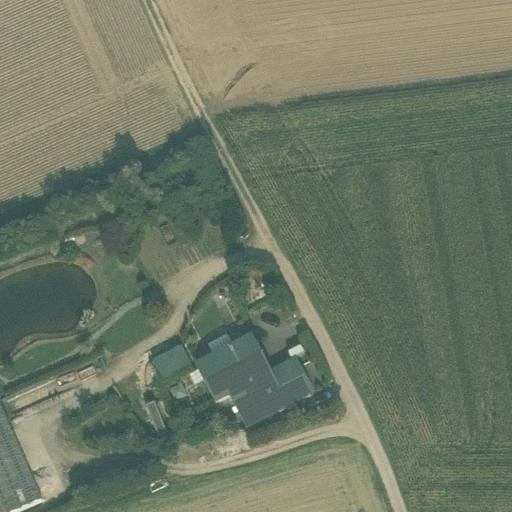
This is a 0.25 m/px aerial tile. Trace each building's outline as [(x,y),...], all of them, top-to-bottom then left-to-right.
[(208,348),(215,361),(234,350),(228,338),(208,348)] [(197,370),(216,406),(233,397),(271,378),(270,377),(252,341),(234,350),(215,361),(197,370)] [(153,364),(163,381),(190,367),(181,350),(153,364)] [(233,403),(248,431),(313,397),(298,369),(290,373),(287,368),(270,377),(271,378),(233,397),(236,402),(233,403)] [(155,405),(145,409),(158,441),(167,437),(155,405)] [(0,407),(0,503),(3,511),(22,511),(42,503),(0,407)]
